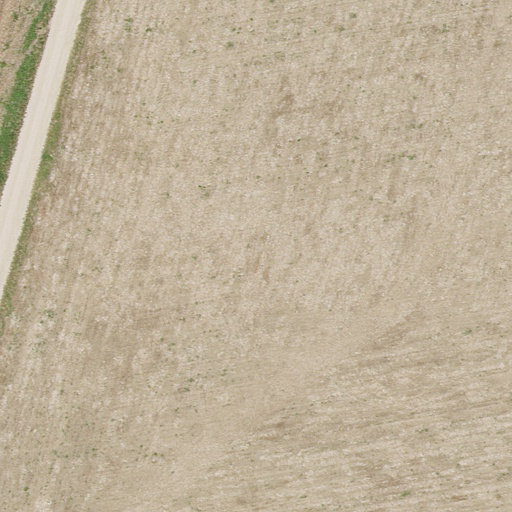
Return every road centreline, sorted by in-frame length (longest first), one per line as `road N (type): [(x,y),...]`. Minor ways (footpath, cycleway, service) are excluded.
road 1 (motorway): [(12,0),(511,352)]
road 2 (track): [(67,0),(0,243)]
